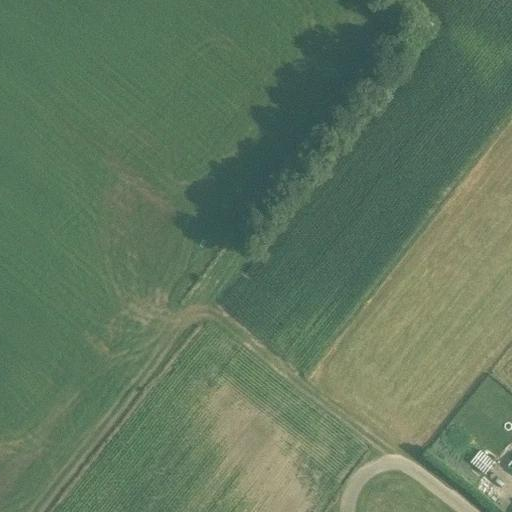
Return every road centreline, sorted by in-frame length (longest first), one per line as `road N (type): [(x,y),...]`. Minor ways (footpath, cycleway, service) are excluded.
road 1 (track): [(211,313),(387,450),(393,463)]
road 2 (unclassified): [(468,511),(393,463),(361,476),(347,511)]
